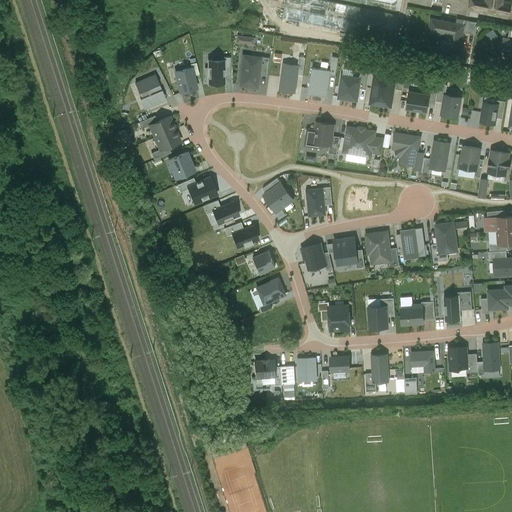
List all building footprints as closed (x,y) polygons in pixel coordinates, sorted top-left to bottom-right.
[(400,14),(334,0),(285,0),(282,17),(301,20),(394,40),(400,14)] [(402,0),(350,0),(400,10),(402,0)] [(471,0),(470,6),(509,14),(511,1),(504,0),(471,0)] [(464,24),(431,18),(429,31),(448,35),(445,51),(459,53),(463,31),(465,24),(464,24)] [(478,22),(465,19),(464,24),(465,24),(463,31),(476,33),(478,22)] [(256,36),(238,34),(237,42),(255,44),(256,36)] [(510,37),(504,36),(501,49),(507,50),(510,37)] [(264,55),(241,52),(237,85),(260,87),(261,73),(264,55)] [(270,56),(264,55),(261,73),(267,74),(270,56)] [(336,73),(338,56),(332,55),(330,69),(331,69),(330,72),(336,73)] [(207,82),(224,82),(224,74),(224,58),(223,58),(207,58),(207,82)] [(199,73),(196,61),(190,62),(190,65),(192,65),(194,74),(199,73)] [(298,63),(282,61),(278,89),(296,92),(299,73),(300,63),(298,63)] [(178,92),(197,87),(194,74),(192,65),(190,65),(173,70),(178,92)] [(309,92),(327,95),(330,72),(331,69),(330,69),(313,66),(309,92)] [(367,88),(369,70),(361,69),(360,76),(362,76),(360,87),(367,88)] [(403,88),(405,70),(396,69),(395,75),(397,75),(395,87),(403,88)] [(144,108),(166,98),(154,72),(133,82),(144,108)] [(395,75),(374,72),(369,103),(392,106),(395,87),(397,75),(395,75)] [(324,102),(333,103),(334,73),(331,73),(330,95),(325,95),(324,102)] [(338,98),(358,101),(360,87),(362,76),(360,76),(342,73),(338,98)] [(446,92),(447,83),(439,82),(436,100),(442,101),(444,91),(446,92)] [(436,100),(438,88),(430,87),(429,92),(431,92),(429,105),(435,106),(436,100)] [(429,92),(409,89),(405,108),(427,111),(429,105),(431,92),(429,92)] [(440,113),(459,117),(463,94),(446,92),(444,91),(442,101),(440,113)] [(502,117),(505,100),(496,98),(495,101),(499,102),(497,117),(502,117)] [(479,120),(496,123),(497,117),(499,102),(495,101),(483,99),(479,120)] [(154,114),(138,121),(140,128),(149,124),(149,123),(157,120),(154,114)] [(157,120),(149,123),(149,124),(154,136),(174,128),(169,115),(157,120)] [(334,124),(318,121),(316,129),(307,127),(305,144),(322,147),(323,143),(330,144),(332,134),(334,124)] [(348,126),(343,150),(371,155),(372,151),(374,136),(375,131),(365,129),(358,128),(348,126)] [(174,128),(154,136),(160,148),(167,145),(179,140),(174,128)] [(419,136),(395,132),(393,146),(398,147),(398,152),(402,152),(401,162),(414,164),(415,164),(417,150),(419,136)] [(340,135),(332,134),(330,144),(328,152),(337,153),(340,135)] [(384,137),(374,136),(372,151),(382,153),(384,137)] [(449,142),(435,139),(432,157),(430,166),(431,166),(445,169),(449,142)] [(480,147),(464,144),(463,153),(461,153),(459,166),(475,169),(476,169),(478,157),(480,147)] [(160,148),(151,152),(153,158),(170,151),(167,145),(160,148)] [(165,158),(174,178),(196,169),(187,149),(165,158)] [(509,152),(492,149),(490,159),(489,164),(490,165),(489,171),(505,173),(506,166),(509,166),(510,160),(507,159),(509,152)] [(424,151),(417,150),(415,164),(414,164),(413,168),(421,169),(424,151)] [(432,157),(425,156),(422,170),(430,171),(431,166),(430,166),(432,157)] [(484,158),(478,157),(476,169),(475,169),(474,175),(481,176),(484,158)] [(195,180),(186,184),(187,187),(194,203),(218,193),(209,174),(195,180)] [(176,183),(179,191),(187,187),(186,184),(195,180),(193,176),(176,183)] [(265,190),(281,179),(278,176),(263,187),(265,190)] [(488,178),(481,177),(478,195),(485,196),(488,178)] [(295,198),(281,179),(265,190),(262,192),(276,212),(295,198)] [(331,185),(324,186),(326,203),(333,203),(331,185)] [(324,186),(306,187),(308,215),(326,213),(326,203),(324,186)] [(202,204),(205,212),(212,210),(211,208),(220,204),(217,198),(202,204)] [(220,204),(211,208),(212,210),(217,223),(239,214),(233,199),(220,204)] [(505,209),(487,211),(488,217),(497,216),(506,215),(505,209)] [(511,214),(506,215),(497,216),(498,229),(511,228),(511,214)] [(454,219),(434,222),(437,242),(438,253),(448,252),(459,250),(454,219)] [(240,220),(223,227),(226,235),(231,233),(231,231),(243,227),(240,220)] [(231,233),(236,246),(259,238),(253,223),(243,227),(231,231),(231,233)] [(415,226),(400,228),(404,257),(419,255),(415,227),(415,226)] [(415,227),(419,255),(426,254),(422,226),(415,227)] [(389,228),(364,231),(367,253),(370,253),(371,263),(387,261),(393,260),(391,246),(389,228)] [(511,228),(498,229),(499,243),(511,242),(511,228)] [(355,234),(333,237),(336,264),(356,261),(359,261),(357,248),(355,234)] [(323,252),(320,241),(300,246),(303,257),(305,257),(308,268),(325,264),(326,263),(323,252)] [(437,242),(432,242),(434,260),(449,258),(448,252),(438,253),(437,242)] [(388,265),(399,264),(397,246),(391,246),(393,260),(387,261),(388,265)] [(357,266),(365,265),(363,247),(357,248),(359,261),(356,261),(357,266)] [(268,248),(251,255),(259,273),(276,266),(268,248)] [(507,249),(488,250),(489,259),(492,258),(492,256),(507,256),(507,249)] [(333,268),(329,250),(323,252),(326,263),(325,264),(327,269),(333,268)] [(243,253),(233,257),(236,264),(246,260),(243,253)] [(511,255),(507,256),(492,256),(492,258),(493,274),(511,273),(511,255)] [(287,293),(279,275),(254,285),(262,304),(287,293)] [(504,287),(487,288),(487,296),(488,308),(491,308),(509,307),(509,304),(511,303),(511,282),(504,283),(504,287)] [(472,307),(471,289),(458,290),(458,293),(460,293),(461,308),(472,307)] [(458,293),(443,294),(444,303),(443,303),(443,312),(444,312),(445,319),(461,318),(461,308),(460,293),(458,293)] [(395,314),(394,296),(381,297),(381,304),(388,303),(388,315),(395,314)] [(481,296),(482,311),(491,311),(491,308),(488,308),(487,296),(481,296)] [(435,317),(434,299),(422,300),(422,301),(423,301),(425,318),(435,317)] [(422,301),(412,302),(412,305),(400,305),(401,323),(425,321),(425,318),(423,301),(422,301)] [(350,302),(328,303),(329,329),(351,328),(350,302)] [(369,327),(389,325),(388,315),(388,303),(381,304),(368,304),(369,327)] [(499,339),(482,340),(484,369),(501,368),(499,339)] [(468,345),(448,346),(449,369),(467,368),(469,368),(468,352),(468,345)] [(435,348),(410,349),(411,371),(436,370),(435,348)] [(388,352),(371,353),(372,371),(376,371),(376,381),(390,380),(388,352)] [(478,370),(477,352),(468,352),(469,368),(467,368),(467,370),(478,370)] [(350,354),(330,355),(330,369),(351,368),(350,354)] [(317,355),(297,356),(298,380),(318,379),(317,355)] [(276,357),(253,358),(254,377),(275,376),(277,376),(276,365),(276,357)] [(294,364),(281,365),(282,383),(295,382),(294,364)] [(365,372),(366,390),(377,389),(376,381),(376,371),(372,371),(365,372)] [(405,376),(406,392),(418,392),(417,376),(405,376)]
